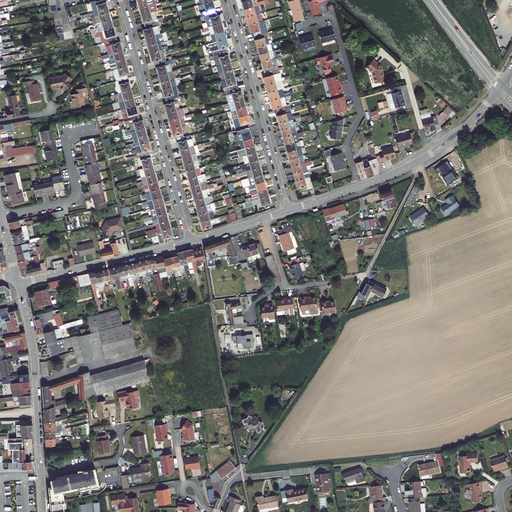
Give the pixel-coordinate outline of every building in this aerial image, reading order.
[(101,0),(99,1),(103,14),(112,11),(109,2),(107,2),(106,0),(101,0)] [(140,0),(137,1),(139,8),(148,6),(155,3),(154,2),(153,2),(151,0),(140,0)] [(255,7),(252,0),(244,0),(245,1),(243,2),(245,9),(255,7)] [(300,16),(303,15),(298,0),(294,0),(290,1),(295,21),(301,19),(300,16)] [(318,3),(320,1),(321,2),(322,2),(324,1),(323,0),(313,0),(309,1),(313,15),(320,13),(321,13),(318,3)] [(212,1),(203,3),(205,9),(207,9),(209,14),(215,12),(212,1)] [(139,8),(141,15),(150,13),(148,6),(139,8)] [(257,15),(255,7),(245,9),(247,17),(257,15)] [(99,23),(105,21),(114,19),(112,11),(103,14),(91,17),(92,21),(98,19),(99,23)] [(215,12),(209,14),(212,26),(221,23),(218,15),(216,15),(215,12)] [(153,23),(150,13),(141,15),(144,26),(151,24),(153,23)] [(257,15),(247,17),(250,25),(259,22),(257,15)] [(63,17),(55,19),(56,26),(64,25),(63,17)] [(114,19),(105,21),(107,29),(116,26),(114,19)] [(263,35),(259,22),(250,25),(252,33),(254,32),(256,37),(263,35)] [(221,23),(212,26),(214,33),(223,31),(221,23)] [(154,35),(151,24),(144,26),(146,32),(144,33),(145,38),(154,35)] [(120,38),(116,26),(107,29),(98,32),(100,36),(102,35),(104,42),(113,40),(120,38)] [(323,42),(337,39),(333,28),(328,29),(328,30),(324,31),(320,32),(323,42)] [(223,31),(214,33),(216,41),(225,39),(223,31)] [(316,45),(313,34),(309,35),(308,35),(308,36),(300,38),(303,49),(316,45)] [(157,43),(154,35),(145,38),(148,46),(157,43)] [(256,37),(259,47),(268,45),(266,39),(264,40),(263,35),(256,37)] [(113,40),(116,52),(125,49),(123,42),(121,43),(120,38),(113,40)] [(227,51),(226,47),(227,47),(225,39),(216,41),(213,42),(214,47),(212,47),(214,55),(217,53),(227,51)] [(148,46),(150,53),(159,51),(157,43),(148,46)] [(268,45),(259,47),(261,55),(270,53),(268,45)] [(116,52),(119,60),(127,57),(125,49),(116,52)] [(162,62),(159,51),(150,53),(152,62),(155,61),(155,64),(162,62)] [(230,62),(227,51),(217,53),(221,64),(230,62)] [(272,60),(270,53),(261,55),(263,63),(272,60)] [(333,54),(317,59),(318,64),(321,64),(322,70),(324,69),(324,70),(325,70),(326,75),(333,73),(331,68),(333,67),(332,64),(333,63),(333,62),(335,61),(333,54)] [(129,65),(127,57),(119,60),(121,67),(129,65)] [(273,66),(272,60),(263,63),(266,73),(273,71),(272,66),(273,66)] [(385,68),(376,61),(369,70),(375,75),(379,87),(389,84),(385,68)] [(158,75),(167,72),(165,65),(163,65),(162,62),(155,64),(158,75)] [(230,62),(221,64),(223,72),(232,69),(230,62)] [(131,73),(129,65),(121,67),(115,69),(118,81),(124,79),(131,77),(130,73),(131,73)] [(232,69),(223,72),(225,79),(234,76),(232,69)] [(276,83),(273,71),(266,73),(268,78),(265,79),(267,86),(276,83)] [(158,75),(160,82),(169,79),(167,72),(158,75)] [(65,75),(51,78),(53,89),(58,88),(58,86),(61,86),(64,88),(65,87),(69,82),(72,78),(66,73),(65,75)] [(341,83),(339,75),(328,78),(332,96),(345,92),(343,85),(341,85),(341,83)] [(23,82),(24,86),(29,85),(32,102),(40,100),(41,100),(38,83),(34,84),(33,76),(25,78),(26,81),(23,82)] [(234,76),(225,79),(227,86),(229,86),(230,89),(237,87),(234,76)] [(134,89),(131,77),(124,79),(125,84),(123,85),(125,92),(134,89)] [(160,82),(162,89),(171,86),(169,79),(160,82)] [(278,91),(276,83),(267,86),(269,94),(278,91)] [(90,90),(88,85),(77,87),(78,92),(73,93),(74,96),(73,96),(74,102),(75,105),(86,103),(83,91),(90,90)] [(162,89),(165,100),(174,97),(171,86),(162,89)] [(402,86),(392,89),(393,93),(395,101),(397,108),(407,105),(402,86)] [(242,99),(240,91),(238,92),(237,87),(230,89),(221,92),(222,97),(226,96),(228,103),(233,101),(242,99)] [(136,97),(134,89),(125,92),(127,99),(136,97)] [(281,99),(278,91),(269,94),(271,102),(281,99)] [(395,101),(393,93),(388,95),(392,109),(397,108),(395,101)] [(6,111),(7,117),(19,115),(15,94),(8,96),(11,111),(6,111)] [(127,99),(129,107),(138,105),(136,97),(127,99)] [(175,109),(173,102),(175,102),(174,97),(165,100),(166,104),(164,105),(166,112),(175,109)] [(344,97),(334,100),(338,114),(348,111),(348,110),(350,109),(349,105),(347,105),(344,97)] [(233,101),(235,109),(244,107),(242,99),(233,101)] [(284,110),(281,99),(271,102),(273,109),(276,108),(277,112),(284,110)] [(131,115),(126,116),(127,120),(141,116),(138,105),(129,107),(131,115)] [(443,110),(451,118),(455,114),(448,106),(443,110)] [(182,107),(175,109),(166,112),(168,119),(177,117),(184,115),(182,107)] [(235,109),(238,117),(246,114),(244,107),(235,109)] [(285,115),(284,110),(277,112),(280,123),(295,119),(293,112),(285,115)] [(371,112),(372,119),(379,118),(378,110),(371,112)] [(248,122),(246,114),(238,117),(240,124),(238,125),(239,129),(248,127),(247,123),(248,122)] [(422,116),(424,121),(427,131),(432,130),(433,132),(438,130),(437,126),(441,125),(438,116),(433,118),(432,114),(425,116),(425,115),(422,116)] [(168,119),(171,127),(180,125),(177,117),(168,119)] [(5,124),(6,128),(29,123),(28,119),(5,124)] [(136,122),(138,129),(147,127),(145,119),(142,120),(136,122)] [(280,123),(282,131),(297,126),(300,126),(299,121),(296,122),(295,119),(280,123)] [(333,127),(331,133),(330,134),(330,136),(330,137),(340,140),(342,130),(345,120),(332,123),(333,127)] [(182,131),(180,125),(171,127),(173,134),(175,133),(176,138),(185,135),(184,131),(182,131)] [(297,126),(282,131),(284,138),(299,134),(297,126)] [(138,129),(140,137),(149,134),(147,127),(138,129)] [(251,138),(248,127),(239,129),(242,140),(251,138)] [(54,134),(53,134),(52,128),(41,131),(43,141),(46,140),(47,145),(56,143),(54,134)] [(411,131),(397,135),(399,146),(414,141),(413,137),(411,131)] [(140,137),(142,144),(151,141),(149,134),(140,137)] [(299,134),(284,138),(286,145),(301,141),(299,134)] [(179,148),(188,146),(185,135),(176,138),(179,148)] [(0,141),(0,148),(2,148),(5,148),(4,144),(15,142),(15,138),(5,140),(0,141)] [(242,140),(244,147),(253,145),(251,138),(242,140)] [(82,149),(83,153),(94,150),(92,140),(82,142),(84,149),(82,149)] [(301,141),(286,145),(288,152),(298,149),(307,147),(305,140),(301,141)] [(153,148),(151,141),(142,144),(145,155),(152,153),(151,149),(153,148)] [(382,173),(373,141),(369,142),(375,161),(371,162),(371,159),(365,161),(365,162),(358,164),(363,180),(381,174),(382,173)] [(393,141),(382,144),(383,148),(380,149),(382,157),(387,155),(387,154),(396,152),(393,141)] [(6,147),(7,155),(36,149),(34,142),(6,147)] [(58,151),(56,143),(47,145),(48,149),(45,150),(48,160),(58,158),(57,152),(58,151)] [(244,147),(246,154),(255,152),(253,145),(244,147)] [(179,148),(181,155),(190,153),(188,146),(179,148)] [(288,152),(290,159),(300,157),(298,149),(288,152)] [(94,150),(83,153),(84,156),(85,156),(86,163),(96,161),(94,150)] [(181,155),(183,163),(192,160),(197,159),(195,152),(190,153),(181,155)] [(246,154),(248,161),(257,159),(255,152),(246,154)] [(156,164),(152,153),(145,155),(142,156),(143,160),(140,161),(142,168),(156,164)] [(342,153),(331,156),(335,171),(346,169),(343,160),(344,160),(343,157),(342,153)] [(305,155),(300,157),(290,159),(293,167),(307,163),(305,155)] [(248,161),(251,169),(259,166),(257,159),(248,161)] [(192,160),(183,163),(186,170),(194,167),(192,160)] [(96,161),(86,163),(88,169),(86,170),(87,173),(98,170),(96,161)] [(309,170),(307,163),(293,167),(295,174),(309,170)] [(447,163),(438,167),(448,185),(458,179),(455,172),(453,173),(447,163)] [(142,168),(144,176),(158,172),(156,164),(142,168)] [(251,169),(253,176),(261,174),(259,166),(251,169)] [(186,170),(188,177),(197,175),(194,167),(186,170)] [(98,170),(87,173),(88,177),(89,176),(91,183),(101,181),(98,170)] [(295,174),(297,181),(311,177),(309,170),(295,174)] [(6,175),(7,181),(6,181),(7,185),(18,182),(22,182),(20,172),(6,175)] [(140,186),(146,184),(160,180),(158,172),(144,176),(145,181),(139,182),(140,186)] [(253,176),(255,183),(263,181),(261,174),(253,176)] [(197,175),(188,177),(190,184),(199,182),(197,175)] [(52,178),(53,183),(55,193),(60,192),(60,190),(66,189),(63,176),(52,178)] [(314,188),(311,177),(297,181),(298,188),(299,187),(301,192),(314,188)] [(146,184),(148,192),(162,188),(160,180),(146,184)] [(91,191),(92,194),(103,192),(101,181),(91,183),(92,191),(91,191)] [(263,181),(255,183),(257,190),(265,188),(263,181)] [(18,182),(7,185),(7,189),(9,188),(10,194),(11,194),(20,192),(18,182)] [(199,182),(190,184),(192,191),(201,189),(199,182)] [(423,186),(417,182),(405,204),(418,199),(418,194),(423,186)] [(53,183),(43,186),(46,197),(49,196),(49,195),(56,194),(55,193),(53,183)] [(33,187),(36,198),(41,197),(42,198),(46,197),(43,186),(33,187)] [(144,201),(155,198),(164,196),(162,188),(148,192),(149,197),(143,198),(144,201)] [(265,188),(257,190),(259,197),(267,195),(265,188)] [(201,189),(192,191),(194,198),(203,196),(201,189)] [(24,202),(22,192),(20,192),(11,194),(12,199),(13,199),(14,204),(24,202)] [(103,192),(92,194),(92,198),(94,198),(95,204),(94,204),(95,209),(106,207),(103,192)] [(392,192),(381,196),(383,202),(386,202),(388,209),(397,207),(392,192)] [(269,204),(267,195),(259,197),(242,202),(243,206),(260,202),(261,206),(269,204)] [(152,208),(157,206),(166,204),(164,196),(155,198),(144,201),(145,205),(151,203),(152,208)] [(203,196),(194,198),(196,205),(205,203),(203,196)] [(445,205),(439,208),(444,215),(456,208),(450,197),(443,202),(445,205)] [(375,208),(377,218),(386,216),(383,201),(376,203),(377,208),(375,208)] [(196,205),(198,213),(211,209),(209,202),(205,203),(196,205)] [(242,218),(238,203),(233,204),(238,220),(242,218)] [(154,216),(160,214),(169,212),(166,204),(157,206),(152,208),(154,216)] [(320,213),(324,223),(344,216),(341,206),(325,212),(324,210),(321,211),(320,213)] [(423,208),(409,216),(414,225),(428,217),(423,208)] [(211,209),(198,213),(200,220),(213,217),(211,209)] [(63,210),(51,213),(52,219),(64,216),(63,210)] [(236,220),(234,211),(225,213),(228,223),(236,220)] [(169,212),(160,214),(162,222),(171,219),(169,212)] [(213,217),(200,220),(202,229),(212,227),(211,225),(216,224),(215,220),(219,219),(218,215),(213,217)] [(109,221),(102,230),(113,236),(117,230),(124,228),(121,217),(109,221)] [(8,222),(10,229),(26,225),(26,224),(33,222),(33,220),(24,222),(24,218),(8,222)] [(162,222),(164,230),(173,227),(171,219),(162,222)] [(28,239),(26,227),(34,225),(33,222),(26,224),(26,225),(10,229),(13,243),(29,240),(29,242),(33,242),(35,240),(39,239),(38,237),(28,239)] [(162,222),(158,223),(159,227),(148,230),(148,234),(164,230),(162,222)] [(278,239),(282,251),(286,250),(287,253),(294,251),(287,231),(292,230),(289,225),(278,229),(279,234),(277,235),(278,239)] [(176,239),(173,227),(164,230),(148,234),(149,238),(160,235),(162,242),(176,239)] [(0,233),(0,257),(1,261),(0,261),(0,266),(8,265),(0,233)] [(204,245),(206,262),(207,266),(214,264),(214,261),(216,261),(215,257),(215,256),(213,256),(212,252),(227,247),(229,255),(226,256),(227,264),(236,263),(235,255),(230,237),(204,245)] [(100,241),(101,245),(104,257),(120,253),(117,242),(112,243),(113,246),(106,248),(104,240),(100,241)] [(95,241),(79,245),(82,255),(93,252),(93,253),(98,252),(95,241)] [(29,248),(35,246),(33,242),(29,242),(14,245),(16,251),(22,249),(29,248)] [(262,256),(260,250),(259,247),(258,243),(255,244),(255,243),(244,247),(247,256),(248,256),(250,260),(262,256)] [(198,249),(193,251),(196,265),(201,264),(201,262),(205,261),(202,246),(198,247),(198,249)] [(192,249),(184,250),(187,263),(192,262),(194,273),(198,272),(196,265),(193,251),(192,249)] [(177,252),(178,256),(180,265),(185,264),(187,275),(190,274),(187,263),(184,250),(177,252)] [(23,251),(16,253),(18,260),(28,256),(27,253),(23,254),(23,251)] [(149,259),(151,268),(153,276),(155,275),(158,291),(163,290),(159,274),(167,272),(164,259),(163,255),(157,257),(158,259),(155,260),(155,257),(149,259)] [(24,259),(18,260),(21,269),(34,266),(39,265),(38,261),(37,256),(32,257),(33,262),(25,264),(24,259)] [(178,256),(171,258),(173,269),(181,267),(180,265),(178,256)] [(173,269),(171,258),(164,259),(167,272),(168,276),(174,274),(173,269)] [(296,258),(287,261),(289,266),(287,266),(290,273),(291,278),(302,275),(296,258)] [(64,259),(54,261),(56,267),(58,267),(58,268),(66,266),(64,259)] [(149,259),(142,260),(145,270),(151,268),(149,259)] [(34,266),(36,273),(49,270),(46,260),(38,261),(39,265),(34,266)] [(145,270),(142,260),(136,261),(138,271),(145,270)] [(138,271),(136,261),(129,263),(132,276),(133,280),(135,280),(135,278),(136,278),(135,272),(138,271)] [(132,276),(129,263),(123,264),(125,274),(126,280),(130,280),(129,276),(132,276)] [(125,274),(123,264),(120,265),(117,266),(120,282),(123,281),(122,275),(125,274)] [(36,273),(34,266),(21,269),(22,273),(26,276),(36,273)] [(120,282),(117,266),(110,268),(112,278),(116,277),(117,284),(120,283),(120,282)] [(110,279),(107,268),(101,270),(105,285),(107,291),(110,290),(108,279),(110,279)] [(105,285),(101,270),(95,271),(98,282),(99,287),(105,285)] [(98,282),(95,271),(88,273),(91,284),(98,282)] [(91,284),(88,273),(84,274),(77,275),(80,288),(91,285),(91,284)] [(49,282),(50,288),(74,282),(73,276),(49,282)] [(373,286),(367,283),(361,294),(367,297),(370,292),(381,299),(386,290),(375,283),(373,286)] [(0,284),(0,289),(4,289),(4,292),(0,293),(0,294),(1,296),(0,296),(0,301),(12,299),(9,288),(3,284),(0,284)] [(47,290),(35,292),(39,308),(50,305),(47,290)] [(245,297),(238,298),(239,303),(233,303),(234,309),(239,309),(240,310),(247,309),(247,308),(250,308),(250,304),(246,304),(245,297)] [(310,315),(317,314),(315,298),(306,299),(306,297),(304,297),(298,298),(300,311),(301,314),(302,315),(310,314),(310,315)] [(292,310),(291,298),(284,299),(284,301),(279,301),(275,302),(277,312),(275,312),(276,316),(282,315),(283,314),(283,312),(287,311),(288,313),(292,313),(292,310)] [(322,313),(332,312),(331,301),(324,302),(324,300),(322,300),(320,300),(322,313)] [(223,305),(226,326),(229,325),(232,325),(231,313),(230,310),(234,309),(233,303),(223,305)] [(270,322),(276,321),(276,316),(275,312),(274,303),(272,303),(269,303),(270,304),(267,304),(267,306),(261,307),(263,318),(264,318),(264,322),(269,321),(270,322)] [(0,308),(0,333),(19,329),(15,311),(10,311),(8,306),(0,308)] [(40,323),(54,319),(52,315),(51,312),(33,316),(36,329),(35,329),(36,335),(44,333),(45,332),(44,327),(41,328),(40,323)] [(232,325),(241,324),(240,314),(235,315),(235,313),(231,313),(232,325)] [(91,320),(93,331),(110,327),(118,325),(115,314),(91,320)] [(60,319),(54,321),(57,329),(59,328),(59,327),(63,326),(60,319)] [(127,324),(70,337),(77,365),(134,351),(133,347),(128,326),(127,324)] [(140,345),(136,324),(128,326),(133,347),(140,345)] [(57,329),(45,332),(44,333),(46,343),(62,339),(59,328),(57,329)] [(27,342),(25,332),(23,333),(4,337),(5,342),(0,343),(0,353),(28,347),(27,342)] [(62,339),(46,343),(49,356),(65,350),(62,339)] [(30,357),(28,348),(18,350),(18,351),(20,357),(20,359),(30,357)] [(18,349),(11,351),(12,356),(12,359),(20,357),(18,351),(18,350),(18,349)] [(8,356),(8,352),(0,353),(0,365),(2,376),(6,376),(6,374),(12,373),(9,361),(8,356)] [(142,361),(108,371),(115,389),(140,382),(147,380),(142,361)] [(49,377),(47,362),(40,363),(42,379),(49,377)] [(115,389),(108,371),(90,376),(89,371),(50,385),(42,386),(44,410),(55,407),(59,406),(66,404),(110,391),(114,390),(115,389)] [(4,384),(13,382),(30,380),(30,374),(7,377),(8,380),(3,381),(4,384)] [(30,380),(13,382),(14,388),(31,386),(30,380)] [(31,393),(31,386),(14,388),(12,388),(13,396),(31,393)] [(114,390),(110,391),(111,396),(107,397),(107,399),(98,401),(100,417),(110,415),(109,407),(117,405),(114,390)] [(138,390),(126,392),(126,391),(119,392),(120,400),(127,399),(128,407),(138,406),(137,397),(139,397),(138,390)] [(13,396),(3,397),(4,401),(14,399),(14,405),(20,404),(20,408),(32,406),(31,393),(13,396)] [(44,410),(44,422),(57,421),(62,420),(66,418),(66,415),(56,418),(55,407),(44,410)] [(190,438),(195,437),(193,423),(188,419),(181,428),(183,429),(184,432),(183,433),(183,439),(185,439),(187,440),(188,439),(189,439),(190,438)] [(44,422),(45,428),(57,426),(61,425),(61,422),(62,421),(62,420),(57,421),(44,422)] [(242,423),(240,421),(236,427),(242,431),(245,431),(247,432),(248,436),(253,440),(257,434),(255,433),(257,429),(254,427),(254,423),(252,422),(248,422),(245,420),(242,423)] [(34,437),(33,423),(16,424),(17,437),(25,437),(34,437)] [(166,423),(155,425),(158,441),(168,439),(167,432),(166,430),(168,430),(166,423)] [(57,431),(45,432),(46,438),(55,438),(59,437),(62,437),(61,435),(67,434),(67,428),(57,431)] [(144,436),(132,438),(135,455),(147,453),(144,436)] [(26,461),(25,437),(17,437),(12,438),(13,450),(14,461),(26,461)] [(59,437),(55,438),(46,438),(46,451),(56,451),(56,446),(59,446),(59,437)] [(110,439),(99,441),(102,455),(112,453),(110,439)] [(173,460),(172,453),(160,455),(164,475),(172,473),(172,470),(175,470),(174,463),(173,464),(173,462),(172,460),(173,460)] [(466,457),(459,457),(459,461),(458,461),(458,467),(460,466),(460,474),(471,473),(470,463),(478,462),(477,455),(470,455),(469,453),(466,454),(466,457)] [(492,471),(500,468),(501,470),(507,468),(503,455),(489,460),(492,471)] [(199,456),(184,458),(186,468),(194,467),(194,468),(194,469),(201,467),(199,456)] [(214,495),(222,498),(219,481),(237,467),(230,460),(212,474),(213,481),(212,482),(212,483),(213,489),(214,495)] [(437,461),(418,465),(422,480),(430,478),(429,474),(440,472),(437,461)] [(141,464),(142,467),(132,469),(133,474),(134,479),(151,476),(149,463),(141,464)] [(51,485),(53,511),(55,511),(65,510),(65,508),(67,508),(67,503),(65,503),(65,492),(65,489),(80,486),(81,488),(92,486),(92,483),(100,482),(96,467),(57,475),(58,477),(51,478),(53,485),(51,485)] [(358,470),(340,473),(342,484),(344,486),(360,484),(358,470)] [(121,476),(123,488),(128,487),(128,485),(134,484),(135,483),(134,479),(133,474),(121,476)] [(328,495),(327,477),(314,478),(315,485),(316,485),(317,495),(328,495)] [(419,482),(409,484),(410,492),(410,495),(409,495),(409,497),(409,501),(420,499),(426,498),(425,490),(420,490),(419,482)] [(468,497),(470,497),(471,502),(482,500),(480,490),(482,490),(480,482),(467,485),(469,490),(467,491),(468,497)] [(380,487),(370,489),(371,501),(369,502),(369,505),(374,505),(384,503),(384,500),(382,500),(380,487)] [(171,494),(170,488),(158,490),(160,505),(172,503),(170,495),(171,495),(171,494)] [(211,501),(210,505),(217,508),(218,508),(223,498),(222,498),(214,495),(213,489),(209,491),(211,501)] [(293,492),(285,493),(285,494),(280,495),(282,506),(287,505),(308,501),(306,492),(293,495),(293,492)] [(126,500),(125,494),(112,497),(113,505),(120,504),(121,511),(131,511),(141,511),(138,497),(130,498),(130,499),(126,500)] [(225,511),(236,511),(241,502),(239,501),(241,498),(231,494),(230,497),(232,498),(225,511)] [(262,496),(256,497),(258,509),(259,509),(259,511),(265,511),(268,511),(267,507),(276,506),(275,496),(263,498),(262,496)] [(409,501),(410,511),(421,511),(421,506),(420,499),(409,501)] [(195,511),(196,503),(179,502),(179,508),(186,509),(185,511),(195,511)] [(384,503),(374,505),(375,511),(386,511),(386,508),(387,508),(387,503),(384,503)]
